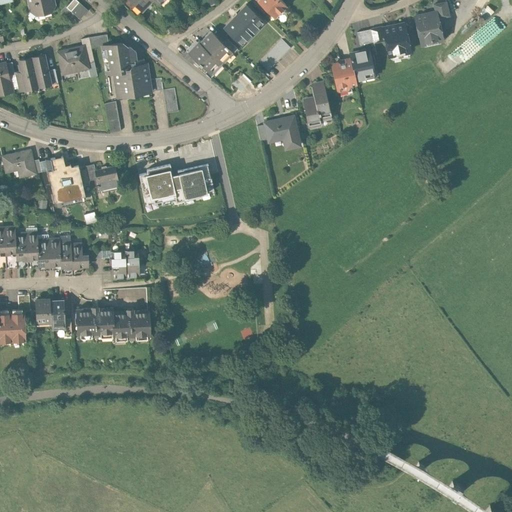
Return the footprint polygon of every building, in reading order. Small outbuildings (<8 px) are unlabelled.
[(55,4),(54,0),(25,0),(28,10),(34,14),(51,11),(55,4)] [(71,0),(66,6),(71,11),(79,2),(76,0),(71,0)] [(150,0),(129,0),(140,10),(150,0)] [(264,13),(267,10),(256,0),(253,0),(252,2),(264,13)] [(287,5),(281,0),(256,0),(267,10),(274,17),(287,5)] [(450,13),(446,0),(443,0),(433,2),(434,8),(437,7),(439,16),(450,13)] [(264,21),(245,1),(222,25),(241,44),(264,21)] [(87,10),(79,2),(71,11),(79,18),(87,10)] [(493,10),(487,6),(481,14),(486,19),(493,10)] [(434,8),(413,13),(420,44),(444,39),(439,16),(437,7),(434,8)] [(412,50),(405,19),(381,25),(384,39),(388,56),(412,50)] [(373,41),(384,39),(381,25),(369,27),(372,39),(373,41)] [(372,39),(369,27),(356,30),(359,42),(372,39)] [(210,28),(198,40),(221,62),(232,50),(222,41),(210,28)] [(100,44),(108,42),(106,33),(89,36),(91,47),(100,45),(100,44)] [(80,38),(82,44),(86,63),(94,61),(91,47),(89,36),(80,38)] [(222,41),(232,50),(234,52),(237,48),(226,37),(222,41)] [(290,47),(281,38),(260,60),(268,68),(290,47)] [(198,40),(197,39),(186,50),(197,59),(210,73),(221,62),(198,40)] [(108,42),(100,44),(100,45),(104,73),(111,73),(115,97),(152,91),(150,79),(148,62),(144,62),(143,57),(136,58),(135,49),(129,44),(127,45),(121,40),(108,42)] [(82,44),(55,49),(60,74),(77,71),(79,79),(97,76),(94,61),(86,63),(82,44)] [(348,51),(350,56),(355,79),(376,75),(369,46),(348,51)] [(192,64),(197,59),(186,50),(182,55),(192,64)] [(30,56),(37,87),(51,84),(48,69),(45,53),(30,56)] [(30,56),(17,59),(19,70),(23,90),(37,87),(30,56)] [(332,61),(330,64),(336,89),(339,91),(347,89),(350,84),(356,83),(355,79),(350,56),(344,57),(345,61),(339,63),(337,60),(332,61)] [(5,60),(0,61),(0,93),(11,91),(8,76),(5,63),(5,60)] [(12,61),(5,63),(8,76),(15,74),(14,71),(12,61)] [(54,68),(48,69),(51,84),(57,82),(54,68)] [(18,91),(23,90),(19,70),(14,71),(15,74),(18,91)] [(242,72),(232,82),(241,90),(250,80),(242,72)] [(161,78),(150,79),(152,91),(162,89),(161,78)] [(331,113),(323,79),(310,82),(313,95),(303,98),(309,124),(321,121),(320,116),(331,113)] [(174,87),(162,89),(166,112),(178,111),(174,87)] [(115,101),(104,103),(110,132),(120,131),(115,101)] [(294,113),(262,120),(263,123),(266,138),(267,142),(282,139),(284,148),(301,144),(294,113)] [(266,138),(263,123),(257,125),(260,139),(266,138)] [(30,147),(0,154),(4,172),(16,169),(18,177),(36,173),(35,171),(33,159),(30,147)] [(38,158),(33,159),(35,171),(41,170),(38,158)] [(78,161),(46,168),(51,193),(83,186),(83,184),(80,169),(78,161)] [(215,192),(208,162),(177,169),(178,173),(173,174),(170,163),(147,168),(147,171),(139,173),(146,204),(175,197),(176,201),(215,192)] [(95,178),(93,169),(92,164),(85,165),(85,168),(88,179),(95,178)] [(114,164),(93,169),(95,178),(98,191),(117,187),(115,178),(117,177),(114,164)] [(85,168),(80,169),(83,184),(89,183),(88,179),(85,168)] [(47,200),(38,199),(37,208),(46,209),(47,200)] [(15,253),(14,231),(14,224),(3,224),(4,254),(8,254),(15,253)] [(24,259),(27,259),(25,230),(14,231),(15,253),(16,260),(24,259)] [(36,230),(25,230),(27,259),(30,259),(38,259),(37,234),(36,230)] [(58,233),(47,234),(49,266),(52,266),(60,265),(59,238),(58,233)] [(46,266),(49,266),(47,234),(37,234),(38,259),(38,267),(46,266)] [(70,238),(59,238),(60,265),(60,268),(72,268),(71,242),(70,238)] [(80,241),(71,242),(72,268),(89,267),(88,252),(81,253),(80,241)] [(133,248),(110,250),(110,256),(112,276),(139,274),(137,254),(134,255),(133,248)] [(15,253),(8,254),(9,268),(16,267),(16,260),(15,253)] [(25,267),(24,259),(16,260),(16,267),(25,267)] [(38,259),(30,259),(30,267),(38,267),(38,259)] [(48,297),(34,298),(34,309),(35,321),(35,324),(49,323),(48,299),(48,297)] [(63,298),(48,299),(49,323),(49,326),(64,325),(64,317),(63,298)] [(75,333),(111,331),(112,309),(112,307),(98,307),(98,305),(90,305),(90,307),(74,308),(75,333)] [(125,309),(112,309),(111,331),(111,335),(149,333),(148,308),(132,308),(132,307),(125,307),(125,309)] [(24,311),(0,311),(0,341),(25,340),(24,311)]
